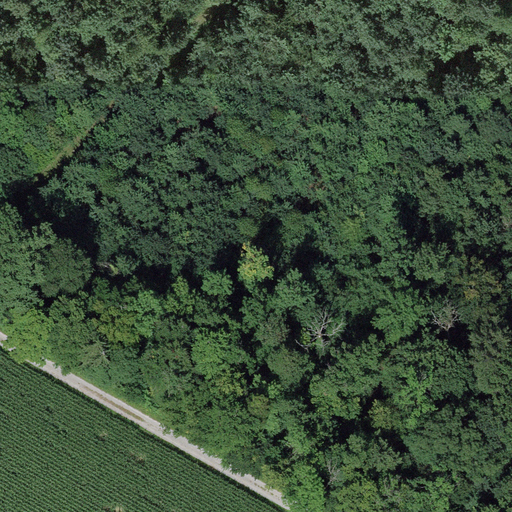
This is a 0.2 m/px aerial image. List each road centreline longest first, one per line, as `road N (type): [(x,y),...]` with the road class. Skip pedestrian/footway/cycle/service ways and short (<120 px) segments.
road 1 (track): [(300,511),(0,337)]
road 2 (track): [(0,217),(221,0)]
